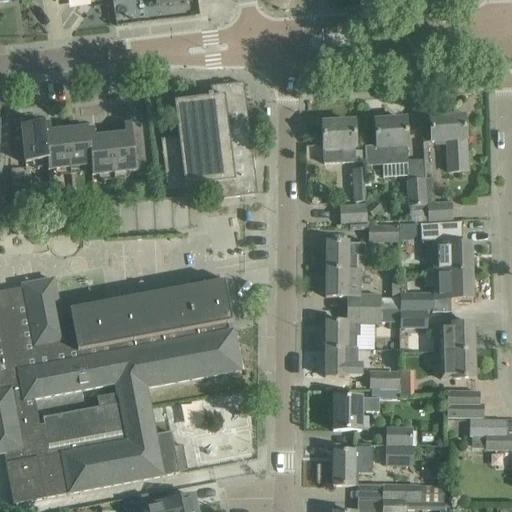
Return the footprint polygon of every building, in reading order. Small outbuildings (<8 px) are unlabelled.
[(177,139),(160,141),(162,160),(166,191),(183,189),(183,190),(212,186),(214,201),(254,196),(257,196),(247,113),(243,84),(209,88),(211,96),(207,97),(207,100),(173,104),(177,139)] [(463,118),(429,120),(431,145),(447,144),(448,160),(449,174),(467,173),(463,118)] [(365,151),(363,151),(364,163),(365,163),(366,168),(393,166),(393,164),(407,163),(406,141),(405,121),(375,122),(376,147),(364,147),(365,151)] [(49,124),(21,127),(23,147),(25,164),(46,162),(47,172),(90,167),(91,178),(145,172),(142,144),(140,124),(124,126),(125,136),(94,139),(93,129),(50,134),(49,124)] [(354,124),(321,125),(323,165),(356,163),(364,163),(363,151),(355,152),(354,124)] [(364,170),(351,171),(353,204),(365,204),(364,170)] [(433,179),(425,180),(427,222),(452,221),(451,205),(434,205),(433,179)] [(408,180),(405,181),(407,208),(409,208),(410,222),(427,222),(425,180),(408,180)] [(375,203),(367,211),(373,218),(382,210),(375,203)] [(365,207),(340,209),(341,225),(349,224),(350,230),(368,229),(368,224),(366,225),(365,207)] [(40,208),(5,210),(6,219),(41,218),(40,208)] [(416,225),(398,226),(398,227),(398,242),(410,242),(417,237),(416,225)] [(461,225),(420,227),(421,243),(432,242),(432,245),(433,274),(438,274),(471,273),(471,245),(462,246),(461,225)] [(368,229),(350,230),(350,231),(369,230),(369,243),(398,244),(398,242),(398,227),(368,229)] [(326,244),(325,271),(352,271),(359,271),(359,272),(363,272),(364,246),(348,245),(348,244),(326,244)] [(325,271),(325,299),(345,299),(347,299),(347,312),(380,313),(380,312),(399,312),(399,298),(399,273),(394,273),(394,276),(392,276),(391,300),(380,300),(380,296),(359,296),(359,285),(359,271),(352,271),(325,271)] [(438,274),(433,274),(433,300),(450,300),(450,301),(452,301),(472,300),(471,273),(438,274)] [(0,455),(10,453),(12,463),(4,465),(12,506),(143,482),(163,478),(178,475),(178,473),(173,449),(170,434),(166,435),(155,437),(146,390),(240,372),(233,333),(232,331),(229,332),(227,325),(231,325),(223,283),(220,284),(218,277),(187,283),(189,290),(59,314),(53,281),(19,287),(20,290),(0,293),(0,455)] [(403,298),(399,298),(399,312),(427,312),(427,298),(403,298)] [(325,324),(325,352),(347,352),(356,352),(355,337),(358,337),(358,328),(380,327),(380,313),(347,312),(347,324),(340,324),(325,324)] [(427,314),(399,314),(399,328),(426,329),(427,314)] [(451,327),(439,327),(439,339),(439,354),(474,353),(473,325),(453,326),(451,326),(451,327)] [(325,352),(324,379),(344,379),(347,379),(347,377),(358,377),(358,366),(366,366),(365,352),(356,352),(347,352),(325,352)] [(440,368),(439,368),(440,380),(451,380),(452,381),(455,381),(473,380),(475,380),(474,353),(439,354),(440,368)] [(399,376),(370,376),(370,390),(371,390),(371,392),(379,391),(399,391),(399,388),(399,376)] [(413,388),(399,388),(399,391),(400,397),(413,397),(413,388)] [(333,399),(332,432),(352,432),(361,433),(361,414),(378,414),(379,401),(379,391),(371,392),(371,401),(361,401),(361,399),(353,399),(333,399)] [(446,396),(446,420),(482,421),(482,407),(478,407),(478,395),(450,394),(446,394),(446,396)] [(445,422),(445,434),(457,434),(458,423),(445,422)] [(470,422),(469,438),(485,438),(485,451),(511,451),(511,437),(505,437),(505,423),(470,422)] [(385,429),(385,448),(411,448),(412,432),(412,429),(385,429)] [(183,447),(173,449),(178,473),(187,471),(183,447)] [(332,454),(332,488),(354,488),(354,475),(372,475),(373,449),(370,449),(353,449),(353,454),(332,454)] [(385,449),(384,468),(412,469),(413,449),(385,449)] [(382,488),(382,504),(405,504),(444,505),(444,488),(382,488)] [(444,488),(444,505),(444,510),(447,510),(457,510),(457,499),(445,499),(445,488),(444,488)] [(164,503),(142,508),(142,511),(195,511),(193,497),(163,503),(164,503)] [(124,511),(140,511),(137,499),(122,503),(124,511)]
